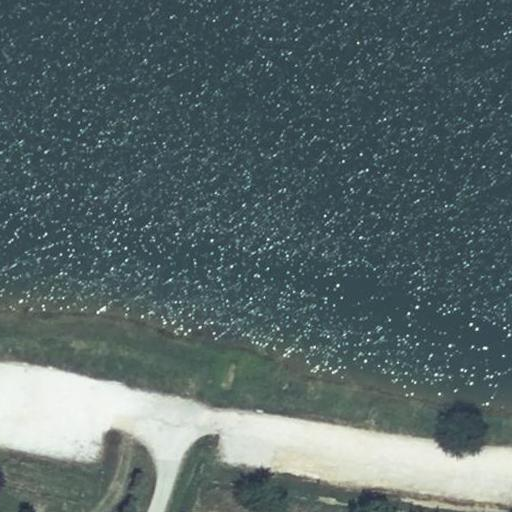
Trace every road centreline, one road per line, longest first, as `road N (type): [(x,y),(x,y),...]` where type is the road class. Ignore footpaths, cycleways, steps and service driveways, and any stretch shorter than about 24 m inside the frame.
road 1 (track): [(511,450),(234,413),(173,428)]
road 2 (track): [(0,414),(124,418),(173,428)]
